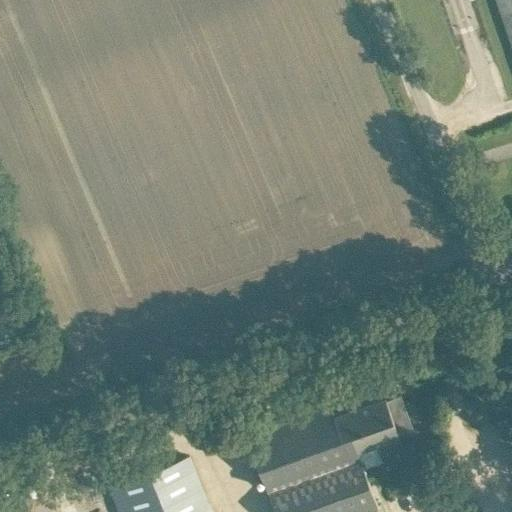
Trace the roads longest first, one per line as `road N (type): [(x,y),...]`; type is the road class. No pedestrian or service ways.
road 1 (unclassified): [(0,447),(497,278)]
road 2 (unclassified): [(497,278),(381,0)]
